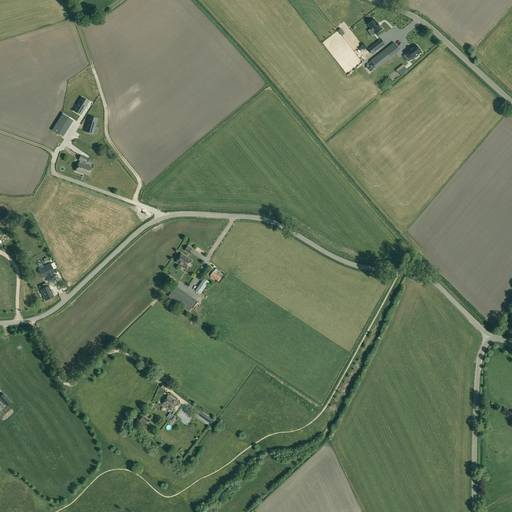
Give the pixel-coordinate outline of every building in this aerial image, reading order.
[(371,29),(375,34),(376,35),(382,30),(380,26),(378,23),(374,19),(374,20),(373,19),(370,21),(371,22),(368,25),(371,29)] [(382,40),(369,50),(372,54),(385,44),(382,40)] [(394,43),(390,46),(396,53),(400,50),(394,43)] [(406,54),(412,60),(415,57),(416,58),(419,56),(418,55),(422,52),(417,46),(413,48),(411,50),(406,54)] [(82,98),(74,111),(81,115),(89,102),(82,98)] [(86,127),(85,132),(93,134),(97,119),(89,117),(87,124),(88,124),(87,127),(86,127)] [(88,158),(80,156),(79,160),(81,161),(80,164),(79,163),(76,171),(78,172),(81,173),(83,173),(89,175),(91,168),(84,165),(85,162),(86,163),(88,158)] [(182,254),(176,262),(182,266),(182,267),(184,265),(187,267),(186,269),(187,269),(192,261),(182,254)] [(50,264),(38,269),(42,278),(54,272),(50,264)] [(213,272),(211,276),(210,276),(218,281),(223,275),(218,271),(216,273),(214,271),(213,272)] [(195,291),(200,294),(201,294),(209,282),(204,278),(195,291)] [(51,291),(49,286),(41,290),(45,301),(54,297),(52,293),(51,291)] [(0,398),(7,406),(11,402),(3,394),(0,396),(0,398)] [(168,395),(163,404),(175,413),(181,404),(168,395)] [(201,412),(198,416),(208,423),(211,419),(201,412)] [(148,421),(143,416),(138,423),(142,425),(143,423),(145,425),(148,421)]
